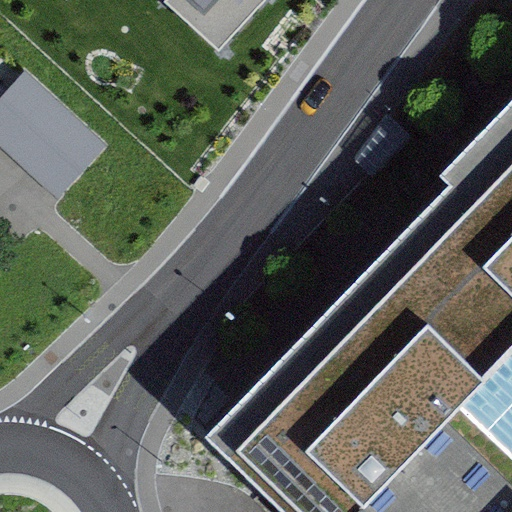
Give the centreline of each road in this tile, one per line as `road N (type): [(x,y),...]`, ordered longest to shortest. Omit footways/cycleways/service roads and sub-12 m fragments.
road 1 (tertiary): [(178,299),(404,0)]
road 2 (tertiary): [(178,299),(114,335),(0,441)]
road 3 (tertiary): [(105,500),(119,436),(178,299)]
road 4 (tertiary): [(105,500),(69,463),(0,446)]
